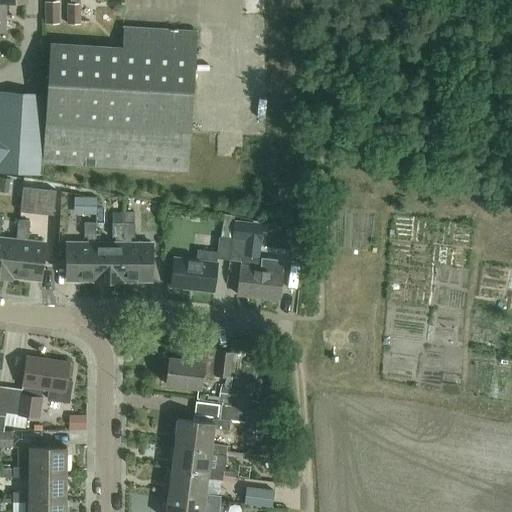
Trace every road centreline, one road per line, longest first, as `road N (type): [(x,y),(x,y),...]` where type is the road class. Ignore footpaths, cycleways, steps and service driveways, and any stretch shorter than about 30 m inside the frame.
road 1 (residential): [(304,511),(297,368),(272,331),(166,313),(61,319)]
road 2 (residential): [(103,511),(104,354),(61,319)]
